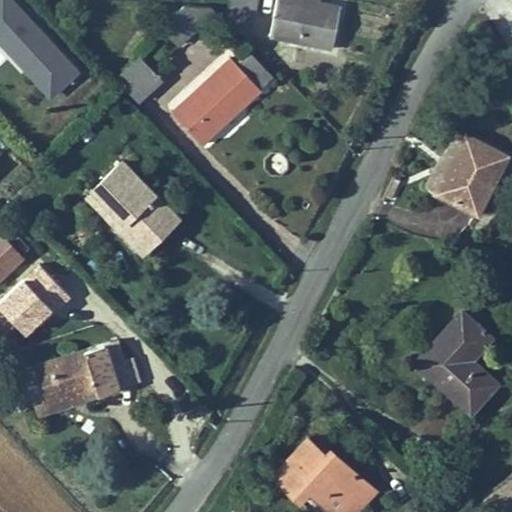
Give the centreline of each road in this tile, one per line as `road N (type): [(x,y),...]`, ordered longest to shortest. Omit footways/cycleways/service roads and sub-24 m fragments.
road 1 (tertiary): [(462,0),(307,274),(224,443),(166,511)]
road 2 (unknown): [(162,114),(300,289)]
